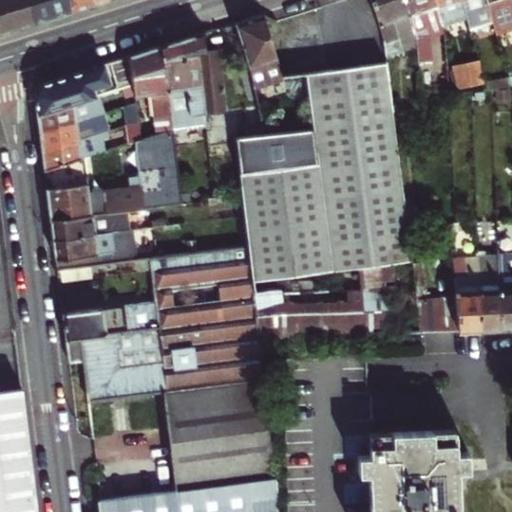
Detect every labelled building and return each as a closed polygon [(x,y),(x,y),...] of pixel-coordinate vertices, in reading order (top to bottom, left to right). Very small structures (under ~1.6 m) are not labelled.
[(31,0),(0,0),(0,33),(3,32),(12,29),(34,22),(31,0)] [(68,0),(31,0),(34,22),(51,17),(69,11),(68,0)] [(92,4),(92,0),(68,0),(69,11),(81,7),(92,4)] [(397,35),(413,30),(403,0),(370,0),(384,40),(386,55),(402,50),(397,35)] [(442,24),(434,0),(403,0),(413,30),(416,41),(417,46),(418,61),(430,59),(429,34),(444,30),(442,24)] [(434,0),(442,24),(465,17),(460,0),(434,0)] [(490,16),(485,0),(460,0),(465,17),(467,23),(490,16)] [(511,6),(510,0),(485,0),(490,16),(495,33),(511,28),(511,6)] [(252,17),(235,22),(248,64),(253,90),(285,86),(283,76),(264,13),(252,17)] [(397,35),(402,50),(417,46),(416,41),(413,30),(397,35)] [(206,49),(203,32),(177,41),(161,46),(170,117),(171,129),(203,125),(202,113),(195,52),(206,51),(206,49)] [(135,100),(137,117),(140,139),(171,129),(170,117),(161,46),(144,51),(129,55),(133,81),(135,100)] [(212,49),(206,49),(206,51),(195,52),(202,113),(225,110),(218,48),(212,49)] [(479,60),(452,65),(456,88),(483,83),(479,60)] [(37,111),(94,93),(91,80),(107,75),(108,75),(105,63),(63,76),(41,83),(34,92),(37,111)] [(312,126),(336,335),(400,332),(394,292),(394,289),(385,290),(381,266),(411,263),(408,240),(400,171),(387,63),(345,68),(305,73),(312,126)] [(94,93),(100,91),(111,88),(107,75),(91,80),(94,93)] [(511,87),(511,85),(509,77),(485,82),(487,89),(511,87)] [(124,104),(135,100),(133,81),(119,85),(124,104)] [(100,91),(94,93),(37,111),(38,123),(39,130),(106,109),(100,91)] [(135,100),(124,104),(126,121),(137,117),(135,100)] [(106,109),(39,130),(40,140),(41,147),(99,129),(108,126),(106,109)] [(135,140),(140,139),(137,117),(126,121),(129,142),(135,140)] [(257,337),(336,335),(312,126),(271,131),(233,136),(239,183),(240,191),(240,194),(242,213),(246,244),(250,273),(250,276),(257,337)] [(44,168),(97,152),(101,150),(99,129),(41,147),(43,160),(44,168)] [(101,179),(86,180),(46,186),(48,201),(50,217),(114,209),(122,208),(179,201),(178,191),(176,173),(171,131),(171,129),(140,139),(135,140),(140,185),(103,189),(101,179)] [(46,186),(86,180),(84,162),(98,157),(97,152),(44,168),(45,175),(46,186)] [(211,186),(212,194),(240,191),(239,183),(211,186)] [(207,198),(209,217),(242,213),(240,194),(212,197),(207,198)] [(125,228),(122,208),(114,209),(114,217),(108,218),(109,224),(116,224),(116,229),(125,228)] [(51,227),(52,237),(116,229),(116,224),(109,224),(108,218),(114,217),(114,209),(50,217),(51,227)] [(0,327),(14,326),(0,212),(0,327)] [(430,225),(431,239),(448,238),(448,231),(447,225),(430,225)] [(56,267),(114,260),(133,258),(129,227),(125,228),(116,229),(52,237),(54,254),(56,267)] [(133,258),(114,260),(116,273),(152,269),(156,299),(62,311),(65,338),(127,331),(159,327),(160,330),(201,325),(200,314),(221,312),(217,280),(250,276),(250,273),(246,244),(133,258)] [(509,328),(511,328),(511,249),(511,255),(497,255),(497,259),(499,329),(509,328)] [(467,330),(478,330),(476,261),(476,256),(450,257),(455,298),(459,330),(467,330)] [(476,261),(478,330),(488,329),(499,329),(497,259),(476,261)] [(114,260),(56,267),(58,280),(116,273),(114,260)] [(161,390),(174,489),(273,477),(259,354),(257,337),(250,276),(217,280),(221,312),(200,314),(201,325),(160,330),(159,327),(127,331),(65,338),(68,360),(81,359),(87,399),(161,390)] [(420,332),(415,299),(414,289),(394,292),(400,332),(409,332),(420,332)] [(459,330),(455,298),(415,299),(420,332),(438,331),(459,330)] [(369,379),(368,356),(286,358),(289,423),(284,424),(286,511),(458,511),(458,483),(457,469),(469,469),(469,451),(457,451),(456,429),(371,431),(369,379)] [(0,511),(36,511),(21,387),(0,389),(0,511)] [(277,511),(273,477),(174,489),(100,499),(98,499),(100,511),(99,511),(277,511)]
